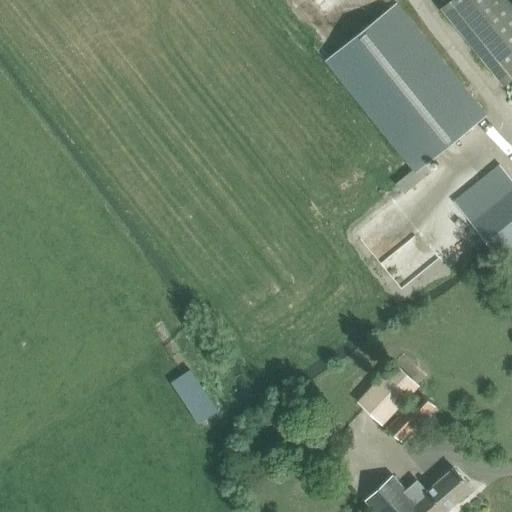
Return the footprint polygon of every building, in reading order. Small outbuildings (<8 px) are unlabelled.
[(511,80),(511,0),(450,0),(443,6),(505,85),(511,80)] [(324,60),(416,172),(398,186),(405,195),(430,174),(423,166),(487,114),(397,4),(324,60)] [(503,261),(511,252),(511,179),(501,166),(455,202),(503,261)] [(511,271),(511,252),(503,261),(511,271)] [(383,426),(421,386),(396,363),(359,403),(383,426)] [(201,423),(221,409),(193,367),(173,381),(201,423)] [(403,442),(436,407),(420,392),(413,401),(415,402),(389,430),(403,442)] [(444,511),(446,511),(472,489),(455,469),(428,493),(417,481),(406,491),(392,477),(366,500),(375,511),(441,511),(443,510),(444,511)]
